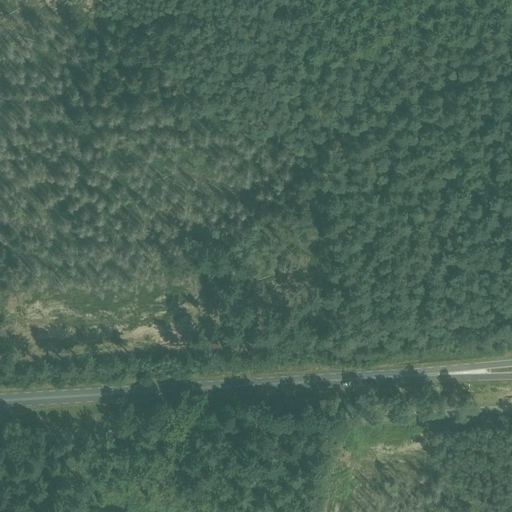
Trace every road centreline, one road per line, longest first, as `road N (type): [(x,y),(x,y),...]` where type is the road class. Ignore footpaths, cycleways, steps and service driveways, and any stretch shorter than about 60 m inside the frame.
road 1 (unclassified): [(0,435),(511,408)]
road 2 (primary): [(0,401),(453,373)]
